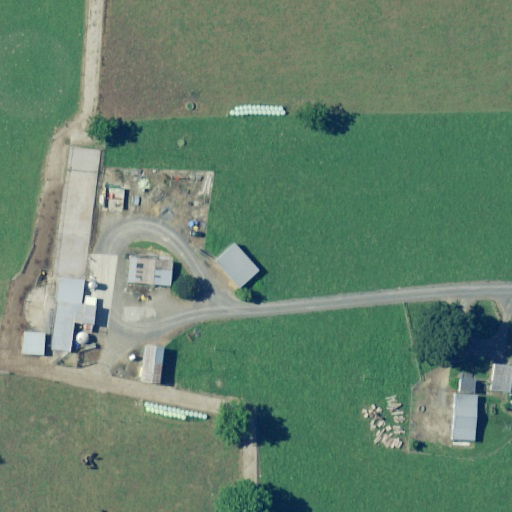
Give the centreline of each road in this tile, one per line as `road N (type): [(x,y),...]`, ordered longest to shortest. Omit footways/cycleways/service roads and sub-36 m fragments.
road 1 (track): [(4,350),(249,317),(284,305),(511,314)]
road 2 (track): [(246,511),(244,401),(4,350)]
